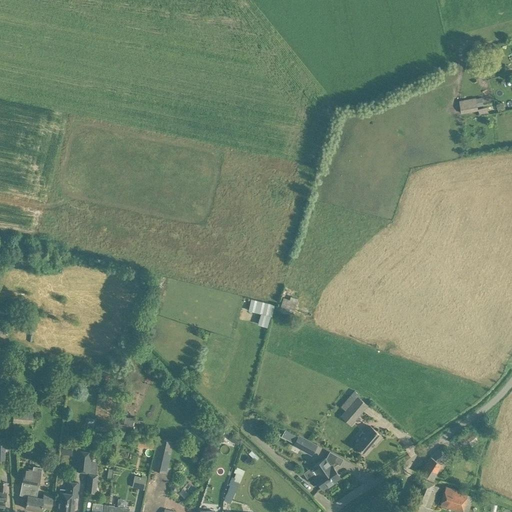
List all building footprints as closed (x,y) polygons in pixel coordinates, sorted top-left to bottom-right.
[(476,98),(459,101),(462,117),(479,114),(479,116),(505,111),(503,104),(486,107),(487,108),(478,110),(476,98)] [(155,314),(160,297),(148,294),(143,310),(155,314)] [(297,298),(291,296),(289,300),(283,298),(279,309),(292,314),(297,298)] [(271,316),(274,305),(251,299),(248,310),(271,316)] [(345,411),(339,417),(350,426),(367,406),(357,397),(358,395),(353,392),(340,407),(345,411)] [(13,423),(33,424),(33,412),(14,410),(13,423)] [(91,429),(93,419),(85,418),(84,428),(91,429)] [(132,434),(133,425),(120,424),(119,432),(132,434)] [(360,438),(355,444),(358,447),(366,454),(382,436),(370,426),(364,433),(362,432),(359,436),(360,438)] [(457,438),(464,446),(475,436),(468,429),(457,438)] [(317,445),(299,435),(293,445),(311,454),(317,445)] [(153,449),(155,441),(140,437),(138,446),(153,449)] [(0,438),(0,455),(5,456),(5,450),(8,451),(9,439),(0,438)] [(166,472),(173,442),(159,438),(152,469),(166,472)] [(440,462),(446,456),(440,448),(430,456),(421,472),(433,479),(443,463),(440,462)] [(88,472),(91,452),(78,450),(76,471),(88,472)] [(97,475),(95,475),(96,462),(90,461),(91,452),(88,472),(89,472),(86,492),(95,493),(97,475)] [(317,484),(318,483),(322,488),(326,485),(328,487),(334,482),(333,481),(340,476),(333,467),(338,463),(330,459),(327,461),(324,458),(313,466),(319,474),(313,478),(317,484)] [(42,498),(36,497),(41,470),(25,467),(22,481),(30,483),(25,508),(41,511),(42,507),(51,509),(54,495),(43,493),(42,498)] [(234,478),(231,476),(227,483),(230,485),(223,500),(230,503),(242,475),(236,473),(234,478)] [(135,475),(133,487),(144,489),(147,476),(143,475),(142,477),(135,475)] [(408,511),(432,511),(433,511),(430,510),(439,487),(434,485),(435,483),(422,478),(408,511)] [(77,497),(79,483),(68,481),(67,489),(60,488),(57,511),(73,511),(75,497),(77,497)] [(466,511),(468,511),(473,496),(466,494),(467,492),(445,486),(439,505),(461,511),(462,511),(466,511)]
